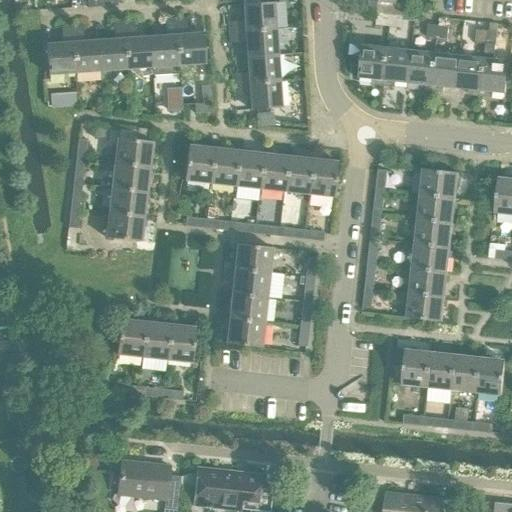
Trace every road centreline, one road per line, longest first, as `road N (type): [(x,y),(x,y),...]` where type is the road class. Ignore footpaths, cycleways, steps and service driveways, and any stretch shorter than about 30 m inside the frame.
road 1 (residential): [(332,390),(367,132)]
road 2 (residential): [(322,466),(511,486)]
road 3 (residential): [(167,448),(322,466)]
road 4 (residential): [(367,132),(329,91),(322,0)]
road 5 (residential): [(511,144),(367,132)]
